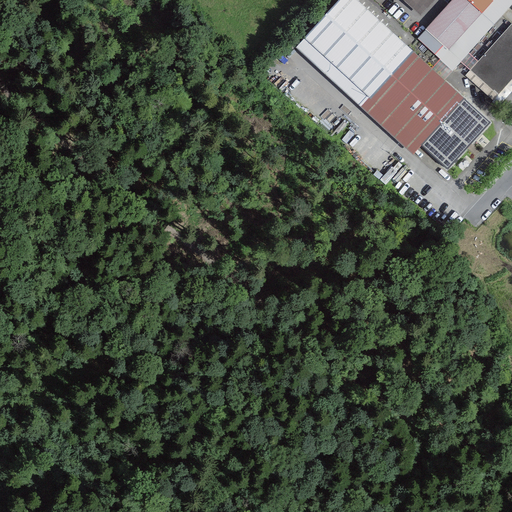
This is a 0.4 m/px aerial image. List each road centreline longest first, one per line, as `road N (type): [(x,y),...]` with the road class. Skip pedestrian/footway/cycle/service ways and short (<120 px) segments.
road 1 (unknown): [(475,213),(300,61)]
road 2 (track): [(0,386),(48,483),(75,511)]
